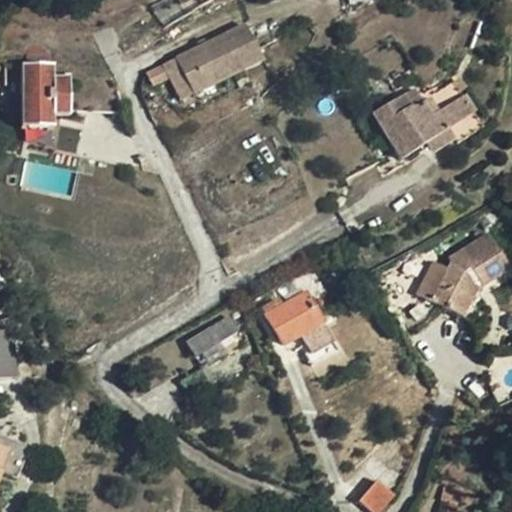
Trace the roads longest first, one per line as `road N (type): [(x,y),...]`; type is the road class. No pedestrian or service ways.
road 1 (unknown): [(10,511),(30,409),(104,358)]
road 2 (unknown): [(396,511),(452,377),(450,332)]
road 3 (unknown): [(213,296),(338,220)]
